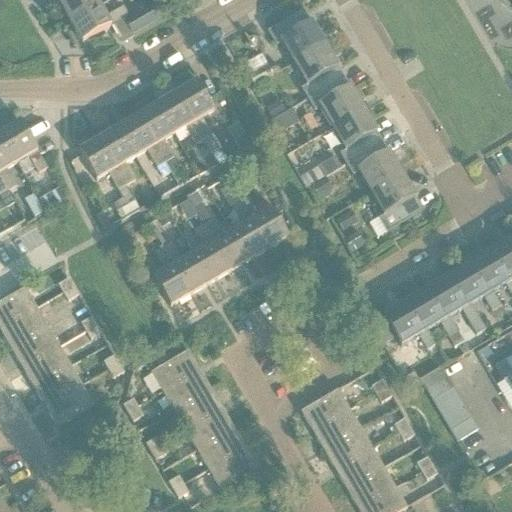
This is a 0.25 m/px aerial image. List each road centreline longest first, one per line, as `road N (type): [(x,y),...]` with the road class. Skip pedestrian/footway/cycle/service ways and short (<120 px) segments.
road 1 (residential): [(0,94),(75,92),(250,0)]
road 2 (residential): [(464,208),(343,0)]
road 3 (residential): [(314,506),(237,360)]
road 4 (residential): [(334,302),(452,231),(464,208)]
road 5 (residential): [(66,511),(0,401)]
